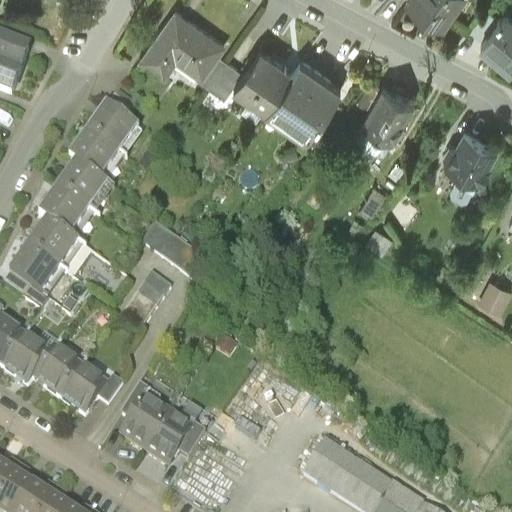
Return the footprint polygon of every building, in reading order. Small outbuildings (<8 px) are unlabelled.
[(409,0),(405,6),(443,32),(465,0),(409,0)] [(175,13),(141,61),(163,77),(171,65),(197,83),(215,56),(223,46),(175,13)] [(485,47),(502,26),(489,15),(472,36),(485,47)] [(485,47),(483,47),(500,62),(509,70),(511,66),(511,17),(511,16),(502,26),(485,47)] [(0,39),(0,65),(20,74),(29,51),(2,41),(0,39)] [(297,74),(262,50),(245,76),(235,91),(270,114),(276,105),(297,74)] [(235,91),(245,76),(225,62),(215,56),(197,83),(206,89),(225,102),(233,89),(235,91)] [(0,92),(11,97),(20,74),(0,65),(0,92)] [(297,74),(276,105),(308,128),(335,89),(303,66),(297,74)] [(384,91),(365,123),(393,140),(412,108),(384,91)] [(115,98),(108,108),(127,122),(134,112),(115,98)] [(89,135),(122,158),(140,131),(127,122),(108,108),(89,135)] [(445,157),(448,166),(459,172),(477,183),(495,151),(463,133),(457,144),(451,146),(445,157)] [(122,158),(89,135),(71,161),(77,165),(103,184),(122,158)] [(103,184),(77,165),(58,191),(91,214),(110,188),(103,184)] [(477,183),(459,172),(451,187),(453,196),(461,201),(468,199),(477,183)] [(385,196),(374,189),(362,207),(372,214),(385,196)] [(91,214),(58,191),(40,217),(49,224),(72,240),(91,214)] [(72,240),(49,224),(30,249),(62,272),(74,280),(92,254),(72,240)] [(215,268),(154,228),(142,246),(203,286),(215,268)] [(375,228),(365,243),(382,254),(392,239),(375,228)] [(62,272),(30,249),(11,275),(43,298),(62,272)] [(43,298),(11,275),(4,285),(40,313),(48,303),(43,298)] [(152,278),(123,319),(142,332),(171,291),(152,278)] [(510,291),(490,280),(478,302),(499,313),(510,291)] [(0,368),(2,370),(26,337),(0,319),(0,368)] [(52,356),(26,337),(2,370),(28,389),(34,382),(52,356)] [(34,382),(60,400),(83,367),(58,349),(52,356),(34,382)] [(60,400),(86,419),(98,401),(109,385),(83,367),(60,400)] [(113,380),(109,385),(98,401),(109,408),(123,388),(113,380)] [(150,394),(140,387),(120,416),(131,424),(149,397),(150,394)] [(122,438),(146,454),(173,412),(149,397),(131,424),(122,438)] [(196,426),(173,412),(146,454),(169,468),(177,456),(196,426)] [(205,432),(196,426),(177,456),(185,461),(187,462),(205,432)] [(448,511),(331,437),(304,479),(357,511),(448,511)] [(0,501),(16,476),(0,465),(0,501)] [(19,511),(35,488),(16,476),(0,501),(0,511),(19,511)] [(45,511),(54,500),(35,488),(19,511),(45,511)] [(71,511),(72,511),(54,500),(45,511),(71,511)]
